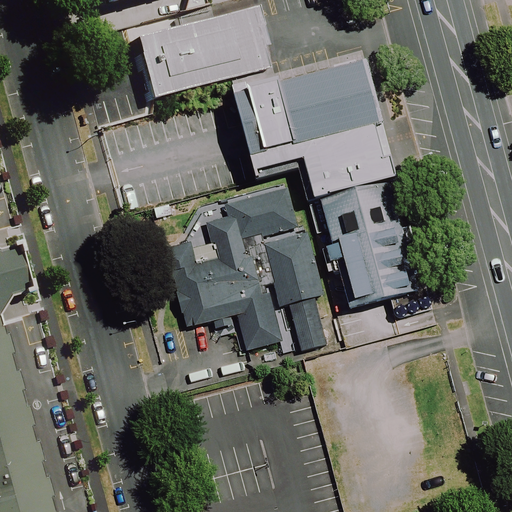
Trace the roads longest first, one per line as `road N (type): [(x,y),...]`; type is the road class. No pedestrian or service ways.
road 1 (residential): [(151,511),(12,0)]
road 2 (secondary): [(511,273),(441,0)]
